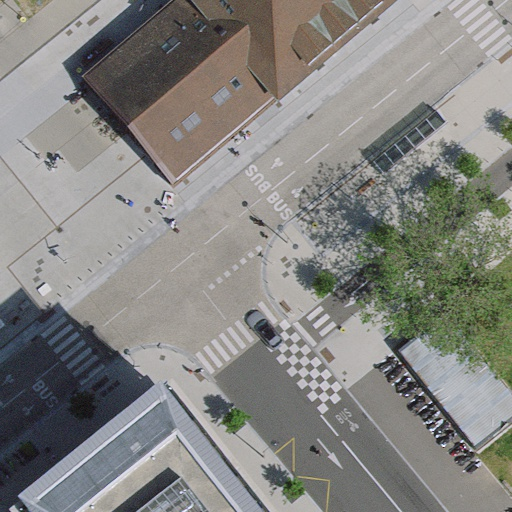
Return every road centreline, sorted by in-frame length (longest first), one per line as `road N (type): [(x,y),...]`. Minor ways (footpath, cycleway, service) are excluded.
road 1 (residential): [(505,0),(181,260)]
road 2 (residential): [(511,165),(264,362)]
road 3 (residential): [(181,260),(0,409)]
road 4 (residential): [(386,511),(264,362)]
road 5 (residential): [(264,362),(181,260)]
